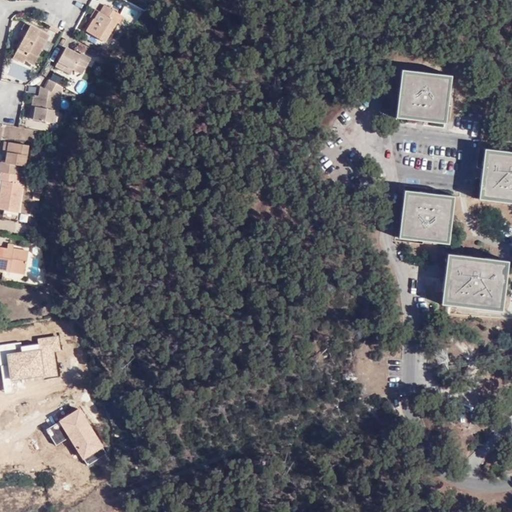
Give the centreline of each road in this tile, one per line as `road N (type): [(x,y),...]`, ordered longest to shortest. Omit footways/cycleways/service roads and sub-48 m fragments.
road 1 (residential): [(391,169),(385,230),(406,282),(409,409),(418,437),(450,479),(511,482)]
road 2 (residential): [(391,169),(461,177),(470,151),(462,142),(384,131)]
